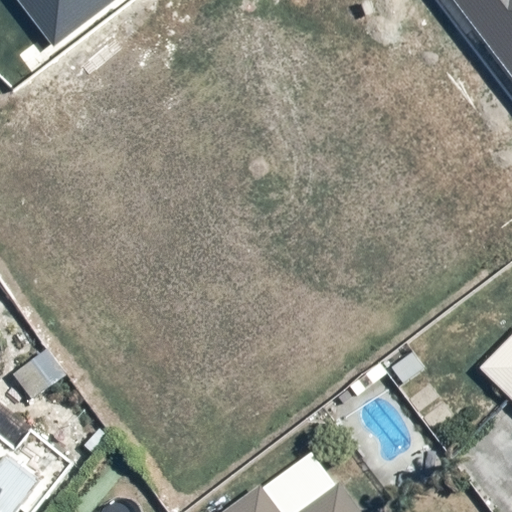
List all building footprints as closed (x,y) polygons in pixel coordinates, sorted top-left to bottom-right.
[(18,0),(54,46),(114,0),(18,0)] [(511,0),(453,0),(511,76),(511,0)] [(511,338),(483,369),(511,396),(511,338)] [(0,511),(23,511),(44,486),(13,461),(5,472),(0,467),(0,511)] [(362,511),(342,483),(301,511),(281,511),(265,489),(232,511),(362,511)]
